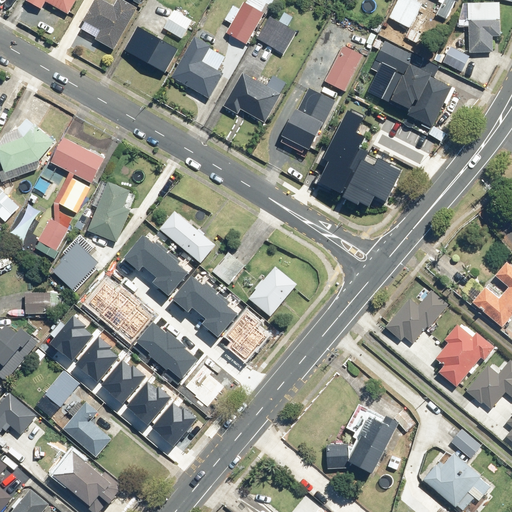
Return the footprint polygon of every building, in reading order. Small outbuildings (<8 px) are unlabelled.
[(76,0),(27,0),(26,4),(65,23),(76,0)] [(95,0),(78,31),(113,50),(136,10),(118,0),(95,0)] [(409,0),(398,0),(388,19),(409,30),(422,6),(409,0)] [(226,34),(246,45),(263,16),(243,4),(226,34)] [(468,5),(470,54),(493,53),(492,38),(500,37),(498,4),(468,5)] [(175,13),(165,30),(181,39),(191,21),(175,13)] [(271,17),(257,41),(283,56),(297,33),(271,17)] [(138,31),(125,53),(165,75),(177,52),(138,31)] [(233,60),(193,39),(171,81),(211,102),(233,60)] [(387,42),(376,62),(404,77),(415,58),(387,42)] [(324,82),(344,93),(363,56),(343,46),(324,82)] [(440,62),(461,73),(469,58),(447,47),(440,62)] [(398,76),(383,102),(431,128),(453,90),(411,67),(404,79),(398,76)] [(243,74),(224,107),(238,115),(241,111),(265,125),(282,97),(243,74)] [(369,85),(359,80),(352,95),(362,100),(369,85)] [(283,140),(310,153),(335,103),(309,90),(283,140)] [(335,160),(324,181),(347,192),(345,195),(361,203),(363,200),(373,205),(378,196),(389,202),(406,168),(380,155),(376,163),(367,158),(370,151),(363,148),(369,135),(360,131),(366,118),(350,110),(327,156),(335,160)] [(38,161),(53,142),(32,125),(21,140),(0,145),(0,159),(4,172),(38,161)] [(64,138),(51,163),(92,185),(105,160),(64,138)] [(52,187),(40,180),(32,192),(44,200),(52,187)] [(109,181),(86,230),(113,243),(129,210),(122,207),(130,191),(109,181)] [(3,192),(0,195),(0,217),(4,222),(18,206),(3,192)] [(177,210),(161,229),(199,262),(215,243),(177,210)] [(37,240),(56,250),(66,232),(47,222),(37,240)] [(144,235),(124,259),(138,271),(143,266),(150,272),(168,251),(156,241),(154,244),(144,235)] [(80,241),(55,269),(75,287),(100,259),(80,241)] [(152,283),(168,296),(188,272),(178,263),(180,261),(168,251),(150,272),(156,278),(152,283)] [(212,272),(228,285),(244,266),(227,253),(212,272)] [(472,304),(502,329),(511,316),(511,269),(505,264),(494,277),(507,288),(497,300),(484,289),(472,304)] [(249,301),(270,318),(296,286),(275,269),(249,301)] [(194,276),(173,299),(188,312),(193,307),(200,313),(218,291),(206,282),(204,284),(194,276)] [(103,283),(89,300),(102,311),(100,313),(117,327),(119,325),(131,336),(144,320),(145,319),(133,307),(135,305),(118,291),(115,293),(103,283)] [(202,323),(218,337),(238,313),(227,304),(230,301),(218,291),(200,313),(206,318),(202,323)] [(414,344),(447,304),(430,291),(418,306),(409,299),(385,328),(401,341),(404,337),(414,344)] [(24,294),(24,313),(52,314),(52,295),(24,294)] [(237,341),(232,348),(246,359),(265,336),(252,326),(256,322),(246,314),(229,335),(237,341)] [(74,316),(50,343),(71,361),(93,335),(84,327),(85,325),(74,316)] [(0,333),(0,367),(8,375),(40,338),(22,324),(18,329),(10,323),(0,333)] [(153,325),(139,341),(152,352),(150,355),(167,369),(169,367),(181,377),(194,362),(196,360),(183,349),(185,347),(168,332),(165,335),(153,325)] [(483,361),(494,348),(476,333),(472,338),(456,325),(443,340),(448,344),(435,359),(443,366),(437,373),(455,388),(480,359),(483,361)] [(100,336),(76,363),(97,381),(119,356),(110,348),(111,346),(100,336)] [(102,386),(123,404),(147,377),(136,367),(134,368),(125,360),(102,386)] [(487,366),(465,391),(490,412),(506,393),(511,398),(511,362),(510,361),(498,375),(487,366)] [(203,364),(184,387),(208,407),(225,388),(209,374),(212,371),(203,364)] [(62,407),(80,385),(62,370),(44,393),(62,407)] [(126,406),(147,424),(170,397),(159,388),(158,389),(148,381),(126,406)] [(0,445),(6,450),(34,415),(9,394),(0,405),(0,445)] [(85,403),(63,430),(96,457),(111,439),(91,422),(98,414),(85,403)] [(152,429),(172,447),(196,420),(185,410),(183,411),(174,403),(152,429)] [(404,409),(395,417),(407,432),(416,424),(404,409)] [(348,463),(372,474),(393,429),(370,418),(348,463)] [(462,430),(451,443),(470,459),(481,446),(462,430)] [(347,468),(346,446),(326,446),(326,469),(347,468)] [(448,453),(424,482),(460,511),(484,482),(448,453)] [(66,459),(50,477),(88,509),(98,498),(108,506),(115,497),(106,490),(110,484),(82,461),(76,467),(66,459)] [(0,509),(12,495),(0,485),(0,483),(5,477),(2,475),(8,467),(0,460),(0,509)] [(40,511),(48,503),(30,489),(11,511),(40,511)]
